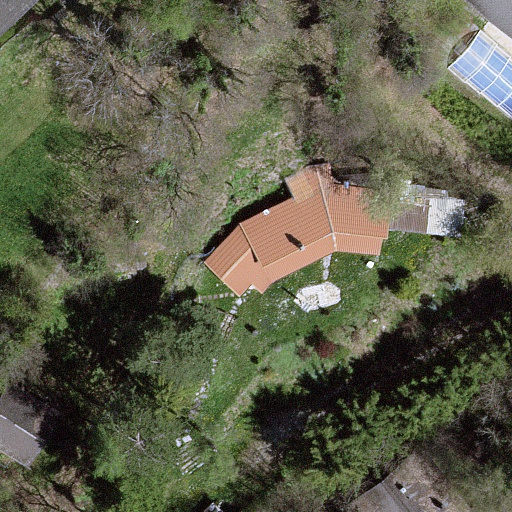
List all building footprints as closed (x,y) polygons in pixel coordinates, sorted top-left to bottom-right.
[(0,0),(0,18),(21,4),(17,0),(0,0)] [(511,0),(454,0),(502,39),(511,26),(511,0)] [(204,248),(238,291),(381,233),(343,185),(204,248)] [(0,400),(0,411),(34,436),(60,400),(21,372),(0,400)] [(454,511),(416,463),(341,511),(454,511)]
